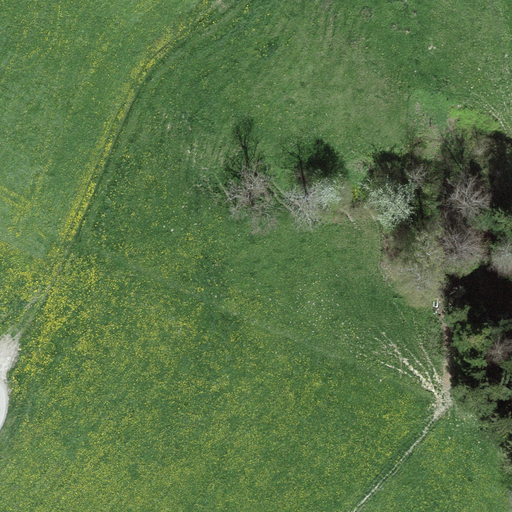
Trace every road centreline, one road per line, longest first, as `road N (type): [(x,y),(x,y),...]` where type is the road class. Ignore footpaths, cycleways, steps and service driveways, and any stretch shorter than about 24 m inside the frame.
road 1 (track): [(0,362),(65,252),(143,69),(231,0)]
road 2 (track): [(354,511),(447,394),(452,360),(437,256),(440,217),(470,197),(511,209)]
